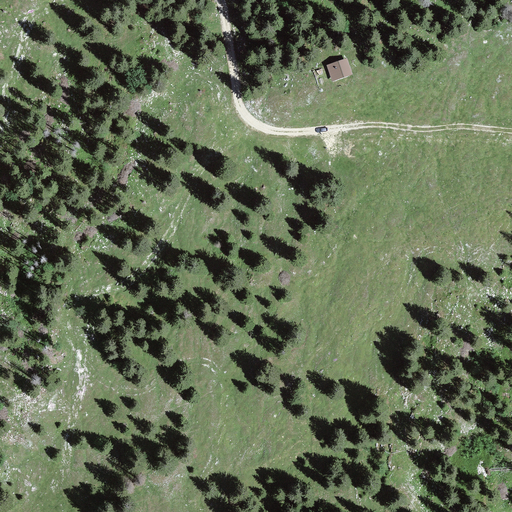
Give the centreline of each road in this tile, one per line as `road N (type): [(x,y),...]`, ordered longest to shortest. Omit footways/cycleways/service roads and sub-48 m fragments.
road 1 (track): [(219,0),(241,115),(281,131),(358,124)]
road 2 (track): [(511,131),(358,124)]
